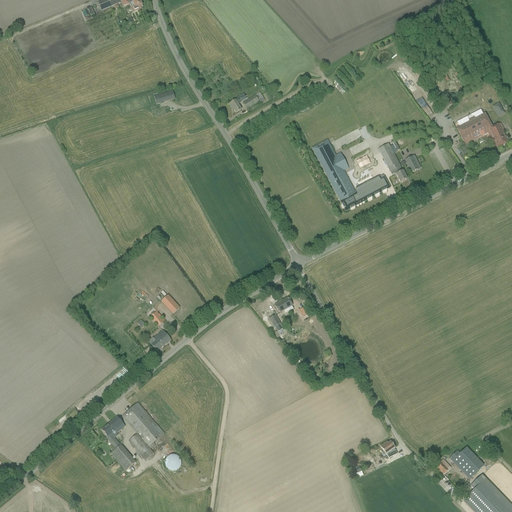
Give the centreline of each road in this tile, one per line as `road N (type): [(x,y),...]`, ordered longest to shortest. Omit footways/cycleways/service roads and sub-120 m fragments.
road 1 (tertiary): [(0,498),(225,305),(298,264)]
road 2 (unclassified): [(298,264),(193,90),(155,0)]
road 3 (tertiary): [(298,264),(511,157)]
road 4 (track): [(187,339),(226,390),(209,511)]
